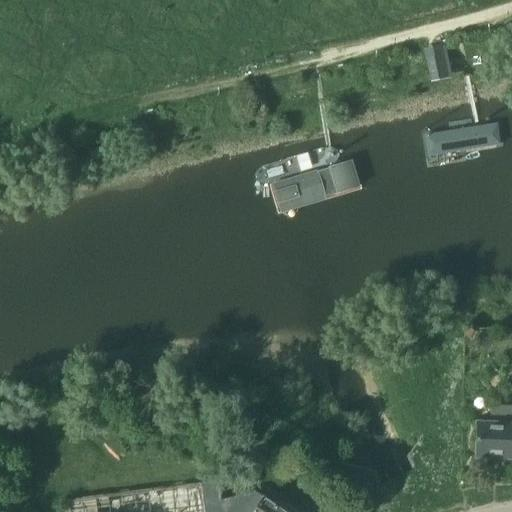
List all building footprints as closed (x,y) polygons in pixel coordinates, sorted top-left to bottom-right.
[(446,63),(444,55),(427,59),(428,67),(431,82),(449,78),(446,63)] [(425,136),(429,164),(507,154),(503,125),(425,136)] [(271,173),(278,210),(370,191),(363,154),(271,173)] [(511,347),(505,348),(504,418),(504,419),(492,418),(492,423),(469,423),(469,459),(511,459),(511,347)] [(69,511),(295,511),(284,503),(279,509),(257,494),(222,500),(220,481),(201,483),(202,485),(68,501),(69,511)]
